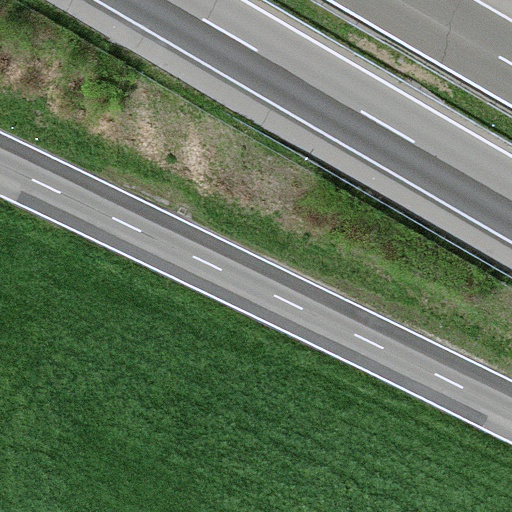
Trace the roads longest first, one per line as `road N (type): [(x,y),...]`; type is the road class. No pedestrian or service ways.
road 1 (secondary): [(511,407),(0,161)]
road 2 (motorway): [(164,0),(511,206)]
road 3 (motorway): [(511,67),(397,0)]
